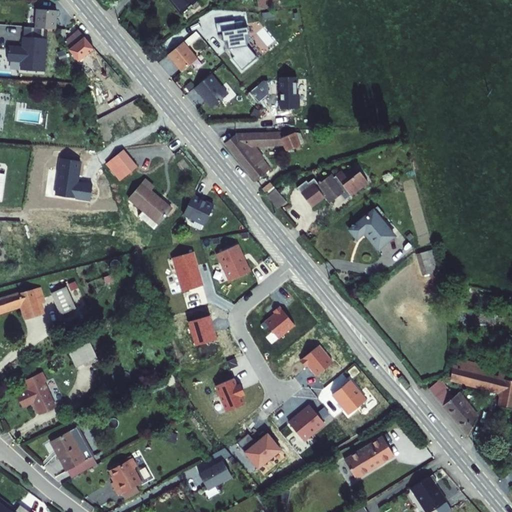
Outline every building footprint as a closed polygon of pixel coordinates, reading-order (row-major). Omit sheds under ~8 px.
[(199,0),(176,0),(186,11),(199,0)] [(54,3),(34,2),(33,21),(53,22),(54,3)] [(227,55),(237,67),(252,55),(242,42),(240,32),(244,32),(243,22),(239,23),(239,18),(230,19),(231,26),(218,28),(219,38),(223,37),(224,46),(229,53),(227,55)] [(72,38),(65,23),(57,22),(82,76),(93,71),(87,58),(99,48),(84,29),(72,38)] [(189,44),(200,35),(197,30),(186,40),(189,44)] [(45,72),(47,39),(23,37),(22,47),(11,46),(10,61),(22,61),(21,71),(45,72)] [(192,54),(178,37),(162,50),(176,67),(192,54)] [(222,91),(206,70),(189,83),(194,90),(195,89),(206,103),(222,91)] [(274,75),(274,106),(291,106),(292,75),(274,75)] [(263,78),(257,78),(242,90),(251,101),(263,92),(263,78)] [(301,132),(241,129),(227,139),(258,175),(273,163),(255,140),(289,142),(290,147),(304,144),(301,132)] [(137,162),(124,147),(114,156),(127,171),(137,162)] [(127,171),(114,156),(108,160),(121,176),(127,171)] [(80,164),(62,161),(57,195),(89,200),(91,185),(77,183),(80,164)] [(300,183),(315,202),(328,193),(327,192),(329,190),(334,197),(343,190),(348,196),(371,179),(363,168),(358,172),(353,166),(348,170),(346,167),(337,174),(335,171),(322,180),(317,174),(311,178),(310,176),(300,183)] [(0,199),(5,200),(9,174),(0,172),(0,199)] [(154,183),(146,176),(130,195),(144,207),(159,220),(171,206),(150,187),(154,183)] [(271,191),(281,204),(290,196),(279,184),(271,191)] [(183,216),(205,225),(214,205),(192,195),(183,216)] [(159,220),(144,207),(139,212),(154,225),(159,220)] [(366,231),(378,247),(396,234),(376,208),(352,226),(359,236),(366,231)] [(227,280),(250,271),(239,245),(216,254),(227,280)] [(431,248),(418,252),(424,271),(437,267),(431,248)] [(194,252),(173,258),(182,291),(203,285),(194,252)] [(52,287),(61,309),(77,302),(68,280),(52,287)] [(42,283),(18,291),(22,302),(24,301),(29,315),(44,309),(41,300),(40,297),(46,295),(42,283)] [(0,292),(0,309),(22,302),(18,291),(17,287),(0,292)] [(264,322),(279,340),(296,326),(280,306),(272,313),(273,314),(264,322)] [(195,344),(217,337),(210,315),(188,323),(195,344)] [(71,351),(77,365),(93,358),(87,344),(71,351)] [(307,365),(315,375),(332,361),(319,345),(300,360),(305,367),(307,365)] [(437,377),(429,384),(469,431),(476,410),(473,406),(470,408),(455,390),(453,391),(445,382),(451,379),(453,383),(458,380),(456,376),(482,384),(485,372),(476,369),(478,363),(456,357),(455,362),(453,362),(449,374),(437,377)] [(478,363),(476,369),(485,372),(487,366),(478,363)] [(23,397),(30,410),(47,402),(35,378),(37,377),(32,368),(14,377),(19,386),(7,392),(12,402),(23,397)] [(511,371),(500,369),(498,375),(511,378),(511,371)] [(485,372),(482,384),(496,387),(498,375),(485,372)] [(501,389),(498,401),(511,404),(511,378),(498,375),(496,387),(501,389)] [(234,378),(215,386),(225,411),(245,403),(242,395),(245,394),(240,382),(237,384),(234,378)] [(347,415),(367,399),(351,379),(331,395),(347,415)] [(288,421),(304,441),(325,424),(309,404),(288,421)] [(49,441),(67,470),(92,454),(74,426),(49,441)] [(398,448),(387,429),(349,452),(360,471),(374,463),(372,460),(383,454),(385,456),(398,448)] [(248,434),(237,442),(258,468),(282,449),(268,432),(255,442),(248,434)] [(192,467),(200,482),(224,469),(215,453),(192,467)] [(113,483),(120,494),(143,480),(135,466),(139,464),(133,455),(110,469),(117,480),(113,483)] [(145,482),(155,478),(149,465),(139,469),(145,482)] [(431,466),(410,480),(426,506),(445,493),(433,476),(436,474),(431,466)] [(350,511),(365,511),(359,501),(348,508),(350,511)]
